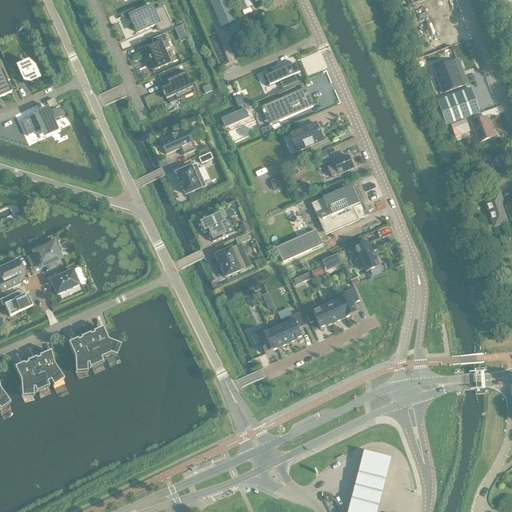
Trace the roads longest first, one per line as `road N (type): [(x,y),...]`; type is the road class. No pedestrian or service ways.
road 1 (tertiary): [(418,308),(407,242),(302,0)]
road 2 (residential): [(228,388),(376,321)]
road 3 (unclassified): [(138,207),(0,168)]
road 4 (tertiary): [(252,454),(122,511)]
road 5 (tertiary): [(398,386),(270,446)]
road 6 (unclassified): [(476,511),(506,449),(511,378)]
road 7 (tertiary): [(277,462),(400,405)]
road 8 (residential): [(173,275),(55,328)]
road 9 (unclassified): [(511,119),(464,0)]
road 10 (residential): [(173,275),(228,388)]
